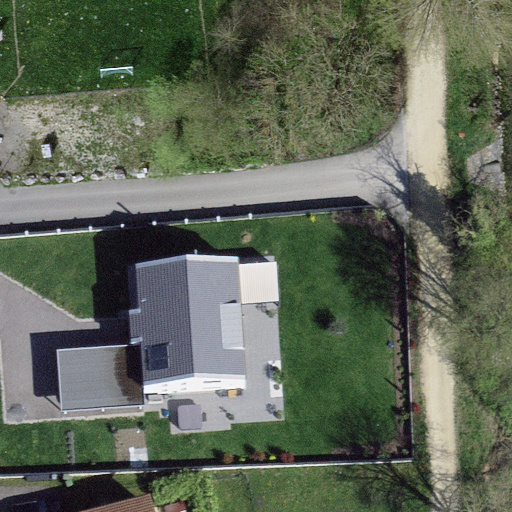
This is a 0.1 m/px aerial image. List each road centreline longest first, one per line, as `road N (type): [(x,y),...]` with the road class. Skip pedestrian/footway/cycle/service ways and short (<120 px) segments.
road 1 (residential): [(424,171),(0,203)]
road 2 (track): [(451,511),(437,203),(424,171)]
road 3 (track): [(417,0),(424,171)]
